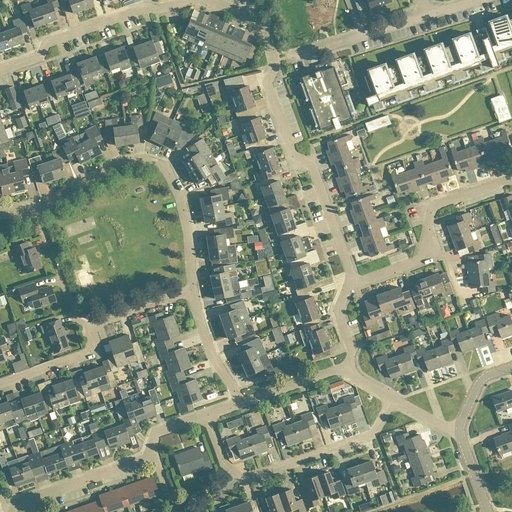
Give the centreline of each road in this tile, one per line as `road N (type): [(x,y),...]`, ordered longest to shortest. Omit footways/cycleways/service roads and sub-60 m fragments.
road 1 (residential): [(349,280),(308,166),(292,157),(267,90),(273,59),(263,28),(202,0)]
road 2 (residential): [(191,292),(183,211),(160,167),(141,160),(114,165),(34,210)]
road 3 (residential): [(205,417),(226,470),(249,479),(371,436),(390,400)]
road 4 (residential): [(190,0),(48,43),(34,61),(0,72)]
road 5 (residential): [(286,60),(423,15)]
road 6 (residential): [(26,502),(152,458)]
road 7 (residential): [(425,256),(431,207),(511,183)]
road 8 (residential): [(0,384),(93,351),(88,326)]
road 9 (residential): [(239,404),(207,346),(191,292)]
